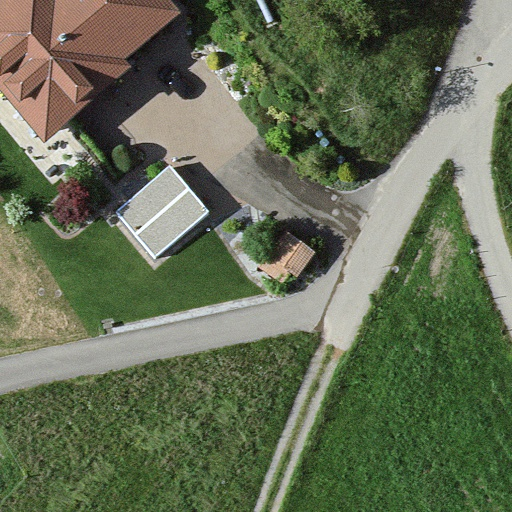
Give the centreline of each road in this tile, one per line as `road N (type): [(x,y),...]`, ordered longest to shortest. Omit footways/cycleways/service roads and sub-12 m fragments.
road 1 (residential): [(511,53),(448,124),(338,305),(0,379)]
road 2 (track): [(262,511),(338,305)]
